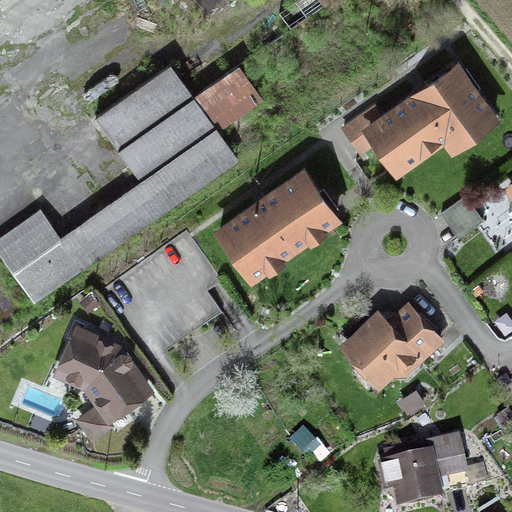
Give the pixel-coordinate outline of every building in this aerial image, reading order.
[(0,238),(0,253),(33,301),(236,159),(170,65),(95,117),(141,182),(59,240),(49,225),(41,231),(31,217),(0,238)] [(417,155),(443,137),(451,147),(473,132),(474,126),(488,116),(490,119),(492,118),(455,67),(382,118),(373,106),(341,128),(353,145),(370,133),(396,170),(397,169),(395,165),(414,152),(416,155),(417,155)] [(318,228),(334,217),(302,172),(217,232),(250,277),(265,266),(262,262),(274,254),(277,258),(307,236),(304,232),(315,224),(318,228)] [(478,224),(464,205),(445,219),(460,238),(478,224)] [(390,327),(380,316),(347,346),(381,384),(414,354),(417,358),(437,339),(410,308),(390,327)] [(77,331),(58,372),(86,384),(108,416),(145,390),(127,365),(129,364),(130,358),(126,353),(120,352),(119,353),(116,349),(77,331)] [(442,434),(456,424),(438,399),(425,409),(422,406),(408,417),(414,426),(429,416),(442,434)] [(414,449),(417,462),(380,468),(383,487),(395,485),(398,503),(435,497),(432,479),(463,474),(457,441),(414,449)]
